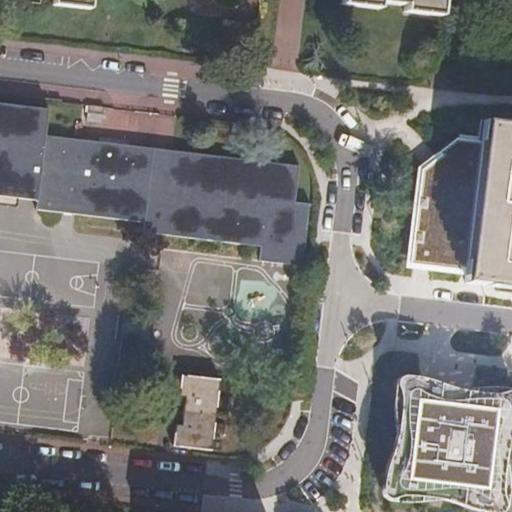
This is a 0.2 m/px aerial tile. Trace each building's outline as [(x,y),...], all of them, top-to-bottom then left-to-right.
[(88,0),(49,0),(50,7),(87,11),(88,0)] [(442,17),(443,0),(344,0),(344,5),(382,9),(383,4),(407,8),(407,13),(442,17)] [(44,108),(0,103),(0,189),(35,194),(34,204),(137,215),(136,230),(157,232),(255,243),(254,257),(298,262),(304,202),(291,200),(294,164),(41,135),(44,108)] [(466,275),(465,284),(511,288),(511,123),(484,121),(482,140),(466,275)] [(466,275),(482,140),(456,137),(414,171),(402,270),(466,275)] [(216,376),(179,372),(176,393),(183,394),(179,423),(173,423),(171,442),(209,446),(216,376)] [(511,434),(511,433),(511,389),(503,388),(492,388),(483,388),(475,389),(467,390),(456,390),(444,389),(423,383),(401,379),(395,380),(390,384),(390,391),(393,403),(393,423),(392,433),(391,436),(390,444),(382,462),(377,482),(375,491),(375,501),(381,505),(389,507),(401,508),(418,507),(431,505),(435,506),(441,506),(452,510),(455,511),(504,511),(507,505),(508,496),(508,489),(507,473),(505,459),(505,452),(508,442),(511,434)]
